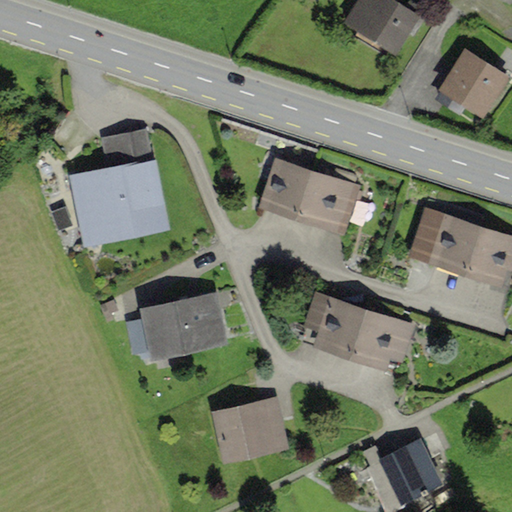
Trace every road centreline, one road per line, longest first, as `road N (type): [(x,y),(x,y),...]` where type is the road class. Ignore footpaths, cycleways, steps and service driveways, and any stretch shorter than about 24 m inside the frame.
road 1 (primary): [(90,43),(380,138)]
road 2 (residential): [(232,247),(506,328)]
road 3 (residential): [(90,43),(89,79),(168,121),(186,142),(232,247)]
road 4 (residential): [(232,247),(284,363),(379,399),(397,426)]
road 5 (residential): [(380,138),(457,10)]
road 6 (primary): [(380,138),(511,181)]
